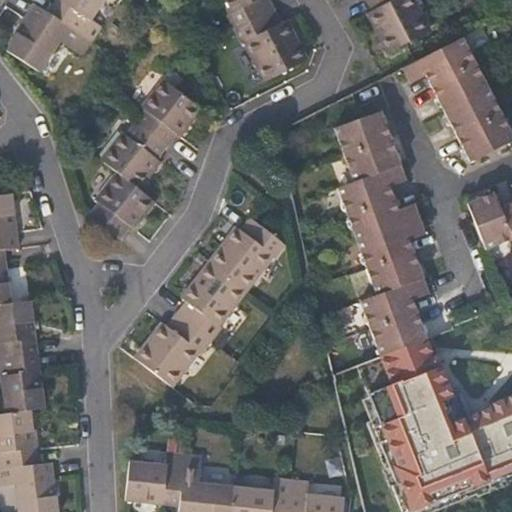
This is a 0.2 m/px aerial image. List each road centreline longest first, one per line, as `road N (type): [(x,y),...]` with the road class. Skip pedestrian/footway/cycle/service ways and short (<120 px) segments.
road 1 (residential): [(98,342),(205,207),(228,139),(346,68),(309,0)]
road 2 (residential): [(27,124),(61,203),(98,342)]
road 3 (residential): [(105,511),(98,342)]
road 4 (residential): [(382,87),(431,205)]
